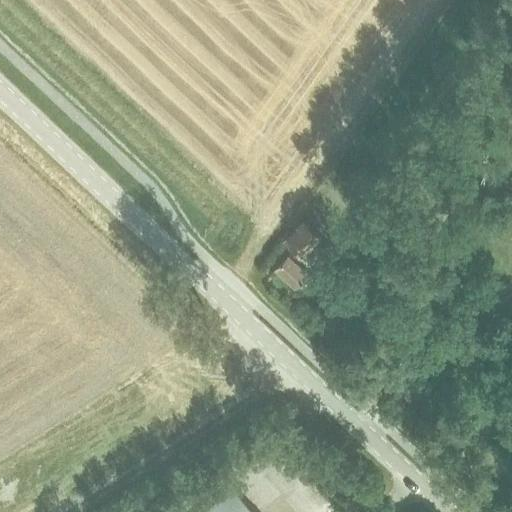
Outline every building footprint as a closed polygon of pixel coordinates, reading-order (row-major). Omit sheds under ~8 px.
[(301,221),(282,242),(298,257),(317,236),(301,221)] [(304,283),(311,275),(286,253),(273,268),(293,286),(299,279),(304,283)] [(337,269),(336,281),(347,282),(348,270),(337,269)] [(254,511),(232,486),(202,511),(254,511)] [(129,511),(122,502),(107,511),(129,511)]
